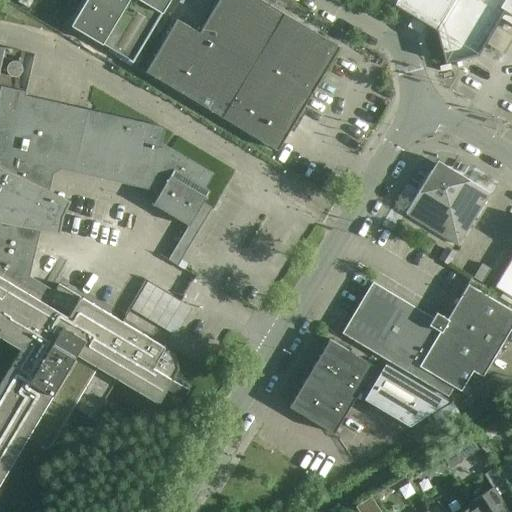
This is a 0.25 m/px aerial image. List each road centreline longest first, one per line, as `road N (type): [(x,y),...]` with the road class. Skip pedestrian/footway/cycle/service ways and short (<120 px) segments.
road 1 (residential): [(178,511),(420,109)]
road 2 (residential): [(329,0),(397,40),(420,109)]
